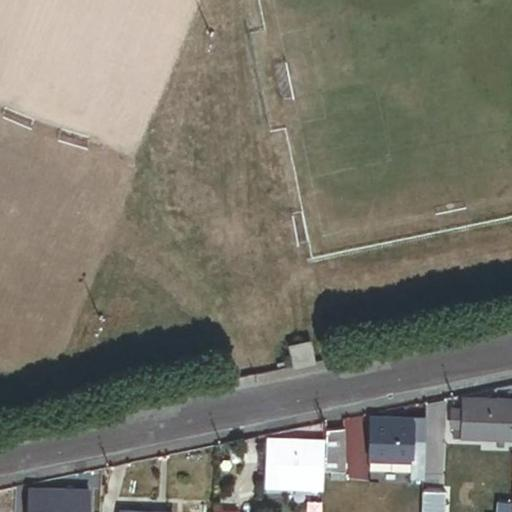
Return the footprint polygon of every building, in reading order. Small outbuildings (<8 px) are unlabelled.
[(290,346),(294,366),(314,362),(310,342),(290,346)] [(509,433),(510,424),(511,393),(457,391),(457,403),(444,403),(444,419),(456,419),(456,430),(509,433)] [(407,471),(418,472),(419,412),(365,411),(364,453),(408,454),(407,466),(407,471)] [(320,426),(320,437),(319,466),(335,467),(338,424),(320,426)] [(263,481),(318,484),(319,466),(320,437),(265,435),(263,481)] [(408,454),(364,453),(364,465),(407,466),(408,454)] [(415,511),(436,511),(437,485),(417,485),(415,511)] [(82,511),(83,490),(29,489),(28,511),(82,511)] [(204,499),(178,498),(177,509),(203,510),(204,499)]
